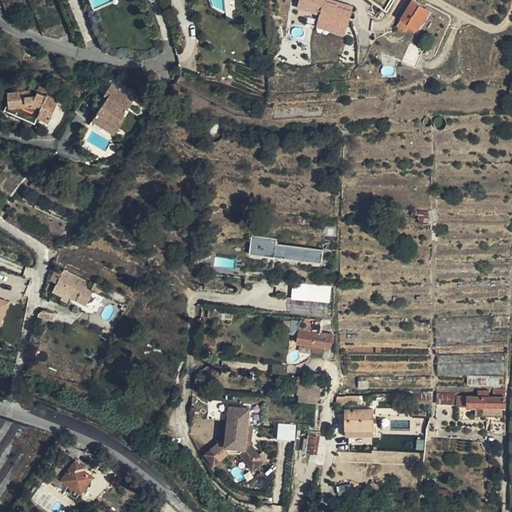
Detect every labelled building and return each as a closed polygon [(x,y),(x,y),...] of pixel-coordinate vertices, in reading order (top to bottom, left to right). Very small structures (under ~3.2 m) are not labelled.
[(318,19),(347,27),(352,10),(337,6),(337,4),(324,0),(299,0),(297,7),(320,14),(318,19)] [(331,0),(324,0),(337,4),(337,6),(352,10),(353,6),(331,0)] [(413,0),(411,0),(400,19),(417,29),(429,10),(413,0)] [(347,27),(318,19),(316,26),(345,35),(347,27)] [(424,47),(410,43),(405,62),(419,66),(424,47)] [(107,98),(93,119),(103,126),(104,125),(106,122),(117,130),(125,120),(123,117),(127,111),(134,101),(110,85),(103,95),(107,98)] [(37,90),(7,92),(8,107),(33,105),(40,108),(38,115),(37,116),(49,121),(58,100),(46,94),(37,90)] [(24,105),(22,108),(38,115),(40,108),(33,105),(24,105)] [(127,111),(123,117),(125,120),(127,121),(132,114),(127,111)] [(117,130),(106,122),(104,125),(103,126),(93,119),(89,125),(111,140),(117,130)] [(276,245),(276,240),(251,236),(249,255),(321,263),(323,250),(276,245)] [(63,271),(56,285),(70,293),(68,297),(86,305),(92,292),(86,289),(88,283),(63,271)] [(53,272),(49,280),(56,283),(59,275),(53,272)] [(94,283),(91,289),(126,307),(130,300),(94,283)] [(331,288),(292,284),(291,298),(285,298),(283,313),(327,318),(331,288)] [(208,310),(207,319),(219,320),(220,311),(208,310)] [(220,311),(219,320),(232,322),(233,312),(220,311)] [(298,331),(306,332),(307,323),(306,322),(305,321),(303,320),(301,320),(299,321),(291,321),(290,334),(297,336),(298,331)] [(306,332),(298,331),(297,336),(296,343),(331,348),(333,335),(320,334),(321,330),(321,327),(320,325),(318,322),(316,322),(314,322),(312,323),(307,322),(307,323),(306,332)] [(311,377),(310,385),(321,386),(323,386),(324,374),(311,373),(311,377)] [(298,384),(310,385),(311,377),(297,376),(297,384),(298,384)] [(317,397),(320,397),(321,386),(310,385),(298,384),(296,395),(298,395),(317,397)] [(436,405),(457,406),(457,396),(457,394),(436,394),(436,405)] [(317,397),(298,395),(298,401),(317,403),(317,397)] [(413,395),(414,404),(431,404),(431,395),(413,395)] [(344,397),(336,397),(335,404),(345,404),(345,402),(360,402),(360,396),(344,396),(344,397)] [(467,406),(467,396),(457,396),(457,406),(467,406)] [(502,406),(505,406),(506,397),(493,397),(489,397),(477,396),(467,396),(467,406),(475,406),(502,406)] [(208,404),(207,419),(228,421),(226,438),(211,450),(218,460),(228,451),(241,452),(249,463),(257,456),(248,445),(251,424),(259,425),(261,410),(208,404)] [(475,406),(475,416),(502,417),(502,406),(475,406)] [(373,410),(344,410),(344,430),(373,430),(373,410)] [(17,422),(0,417),(0,493),(30,448),(18,439),(26,427),(17,422)] [(505,422),(490,422),(490,433),(497,434),(505,435),(505,422)] [(295,440),(296,424),(278,423),(277,439),(295,440)] [(299,452),(307,454),(310,431),(302,430),(299,452)] [(310,431),(307,454),(319,455),(323,433),(310,431)] [(218,460),(211,450),(205,455),(213,464),(218,460)] [(257,456),(249,463),(253,467),(261,460),(257,456)] [(76,502),(92,476),(82,470),(83,468),(84,467),(75,461),(70,468),(60,461),(46,483),(76,502)] [(350,484),(337,487),(338,495),(352,492),(350,484)]
